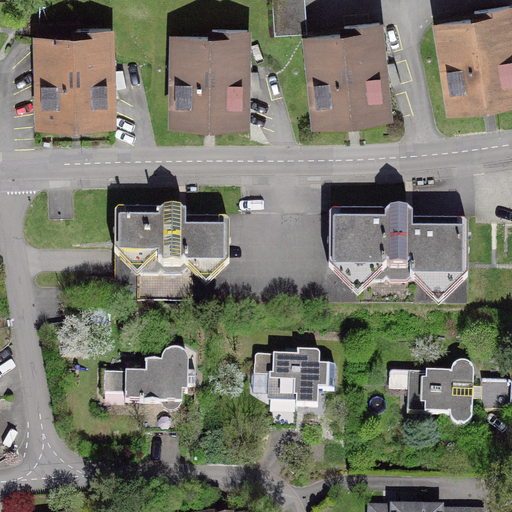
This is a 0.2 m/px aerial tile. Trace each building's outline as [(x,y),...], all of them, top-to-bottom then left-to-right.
[(305,32),(302,0),(272,0),(275,35),(305,32)] [(511,96),(511,23),(509,5),(474,11),(476,18),(438,24),(450,106),(511,96)] [(315,119),(388,112),(379,22),(344,26),(345,33),(307,37),(315,119)] [(39,120),(112,118),(110,28),(75,29),(75,37),(37,38),(39,120)] [(172,119),(246,120),(248,30),(212,30),(212,37),(174,36),(172,119)] [(186,217),(180,213),(164,213),(160,217),(157,213),(118,213),(115,216),(115,255),(118,258),(137,259),(137,270),(142,274),(157,274),(161,270),(164,274),(180,274),(187,268),(225,268),(229,265),(229,226),(226,223),(187,223),(186,224),(186,217)] [(412,226),(412,219),(407,215),(391,215),(387,219),(384,215),(333,215),(329,218),(329,269),(332,272),(356,272),(356,277),(360,281),(383,281),(386,278),(390,282),(406,282),(410,278),(413,282),(464,282),(467,278),(468,228),(464,225),(414,224),(412,226)] [(144,403),(142,433),(181,434),(182,393),(187,394),(188,363),(183,354),(173,351),(165,355),(161,363),(145,363),(145,374),(126,374),(125,403),(144,403)] [(270,396),(269,429),(296,430),(297,405),(318,406),(318,390),(334,391),(335,367),(319,366),(319,356),(316,353),(297,352),(297,357),(256,356),(255,375),(273,376),(272,396),(270,396)] [(409,372),(407,414),(450,415),(453,424),(458,426),(463,426),(468,424),(471,419),(472,400),(481,401),(481,410),(511,412),(511,382),(511,381),(482,380),(482,388),(473,388),(473,371),(470,366),(463,364),(455,366),(451,374),(409,372)]
